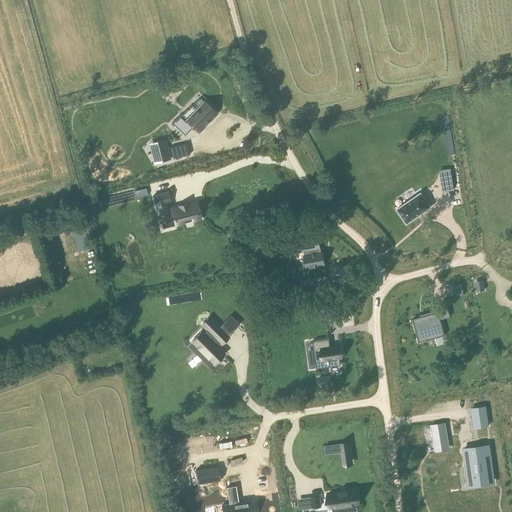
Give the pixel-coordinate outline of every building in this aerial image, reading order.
[(172,122),(171,122),(185,135),(185,134),(193,126),(198,131),(216,112),(200,97),(200,98),(204,102),(186,121),(181,117),(175,124),(172,122)] [(154,152),(151,153),(154,152),(157,162),(169,159),(170,159),(165,139),(164,139),(152,142),(154,152)] [(511,143),(502,144),(504,172),(511,171),(511,143)] [(177,145),(170,147),(173,158),(180,157),(177,145)] [(331,168),(334,179),(355,174),(352,163),(331,168)] [(258,169),(240,175),(244,187),(272,179),(269,170),(259,173),(258,169)] [(136,197),(148,194),(146,187),(134,190),(136,197)] [(168,192),(153,195),(155,204),(156,204),(160,222),(170,220),(169,218),(174,217),(175,225),(200,218),(196,201),(171,207),(171,208),(167,210),(165,202),(170,201),(168,192)] [(421,193),(397,209),(406,223),(430,207),(421,193)] [(275,211),(271,212),(269,215),(269,219),(270,222),(272,224),(274,224),(277,224),(279,223),(280,221),(282,219),(282,217),(281,214),(280,212),(278,212),(275,211)] [(87,225),(72,229),(78,252),(93,248),(87,225)] [(317,238),(287,243),(287,244),(289,244),(291,253),(304,251),(306,267),(306,268),(325,264),(324,264),(322,252),(320,253),(317,238)] [(462,283),(454,284),(456,296),(464,295),(462,283)] [(438,312),(412,319),(419,342),(445,335),(438,312)] [(231,316),(227,320),(235,327),(238,324),(231,316)] [(201,331),(191,341),(214,363),(224,354),(214,344),(218,341),(221,344),(227,337),(208,318),(202,324),(206,329),(203,332),(201,331)] [(329,338),(313,341),(317,368),(341,365),(340,357),(341,357),(340,345),(330,346),(329,338)] [(483,421),(474,422),(475,428),(488,426),(486,406),(481,407),(483,421)] [(445,423),(431,425),(435,447),(448,444),(445,423)] [(404,441),(417,440),(416,424),(402,426),(404,441)] [(349,442),(340,444),(342,452),(343,462),(352,460),(349,442)] [(475,448),(463,449),(468,483),(494,479),(489,445),(480,447),(480,451),(475,452),(475,448)] [(218,465),(196,469),(198,483),(220,479),(218,465)] [(229,504),(222,505),(222,511),(254,511),(253,500),(238,502),(236,485),(226,487),(229,504)] [(356,489),(328,493),(330,508),(358,504),(356,489)] [(319,496),(312,497),(313,507),(320,506),(319,496)]
